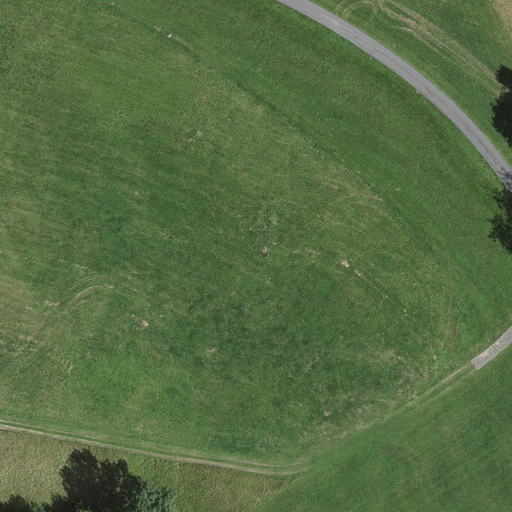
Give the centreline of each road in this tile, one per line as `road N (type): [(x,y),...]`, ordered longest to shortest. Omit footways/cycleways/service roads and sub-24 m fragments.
road 1 (track): [(511,333),(440,393),(313,468),(223,467),(0,431)]
road 2 (unclassified): [(511,183),(411,75),(292,0)]
